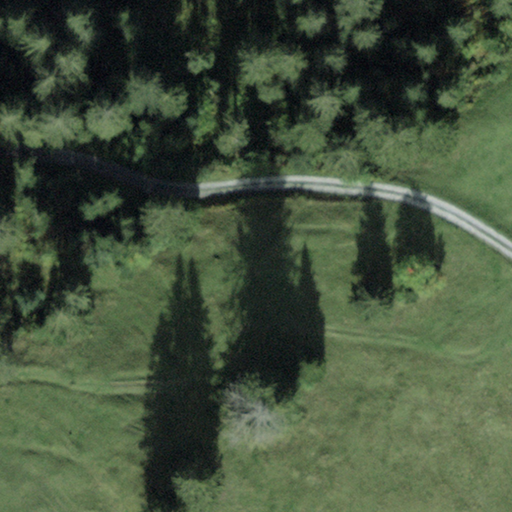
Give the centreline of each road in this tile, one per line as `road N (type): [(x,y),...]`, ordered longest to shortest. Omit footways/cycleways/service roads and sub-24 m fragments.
road 1 (track): [(0,372),(188,377),(230,334),(286,316),(479,348),(498,341),(511,312)]
road 2 (track): [(0,149),(82,160),(170,191),(385,190),(460,219),(511,252)]
